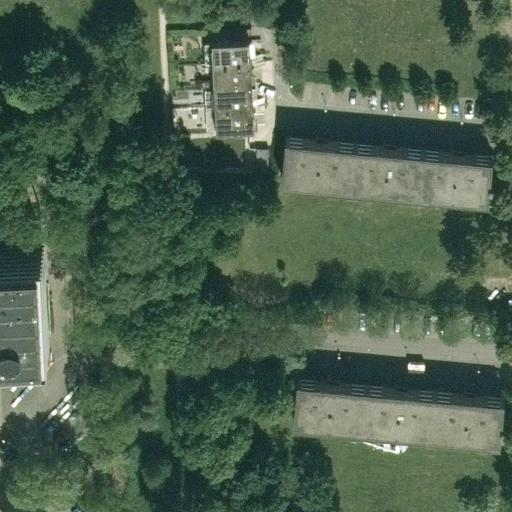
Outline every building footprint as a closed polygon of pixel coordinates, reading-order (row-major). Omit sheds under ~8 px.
[(252,61),(251,40),(205,42),(206,62),(210,62),(210,63),(252,61)] [(253,83),(252,61),(210,63),(210,67),(214,67),(215,80),(202,81),(203,86),(253,83)] [(204,108),(254,105),(253,83),(203,86),(203,89),(205,89),(205,103),(204,103),(204,108)] [(255,128),(254,105),(204,108),(204,110),(216,110),(217,130),(255,128)] [(273,160),(275,133),(251,132),(249,158),(273,160)] [(351,186),(356,142),(287,136),(282,180),(351,186)] [(420,193),(424,149),(356,142),(351,186),(420,193)] [(491,179),(493,155),(424,149),(420,193),(489,199),(490,184),(493,184),(494,179),(491,179)] [(0,342),(45,341),(41,247),(0,248),(0,342)] [(364,428),(368,384),(298,378),(294,422),(364,428)] [(432,434),(436,391),(368,384),(364,428),(432,434)] [(503,421),(505,397),(475,394),(464,393),(436,391),(432,434),(501,441),(503,426),(505,426),(506,421),(503,421)]
